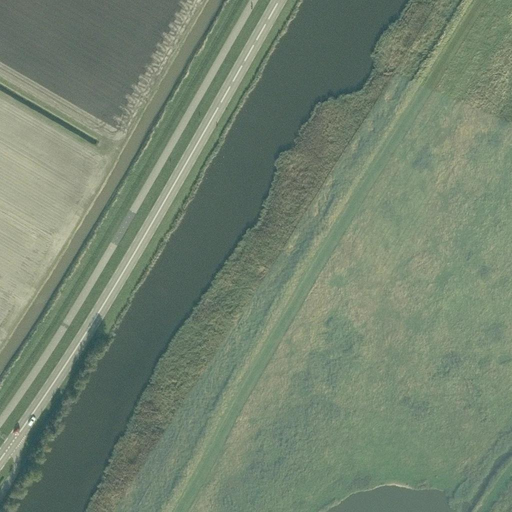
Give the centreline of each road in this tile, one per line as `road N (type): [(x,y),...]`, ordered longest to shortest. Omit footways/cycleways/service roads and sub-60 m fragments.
road 1 (track): [(478,0),(180,511)]
road 2 (primary): [(0,459),(136,251),(279,0)]
